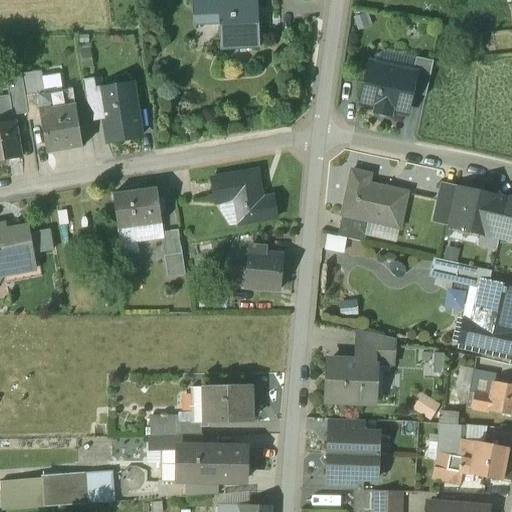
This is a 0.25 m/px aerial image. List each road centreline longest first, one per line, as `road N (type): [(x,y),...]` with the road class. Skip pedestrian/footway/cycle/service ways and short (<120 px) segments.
road 1 (residential): [(316,137),(286,511)]
road 2 (residential): [(0,192),(316,137)]
road 3 (residential): [(316,137),(511,174)]
road 4 (residential): [(335,0),(316,137)]
